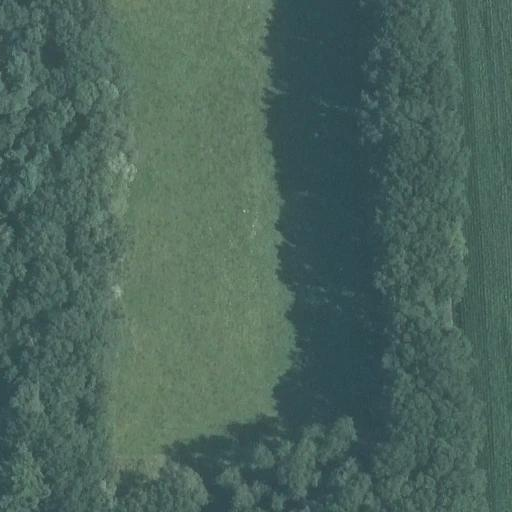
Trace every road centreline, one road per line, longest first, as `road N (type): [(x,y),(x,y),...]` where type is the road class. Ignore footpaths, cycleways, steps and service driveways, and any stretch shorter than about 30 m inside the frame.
road 1 (track): [(459,511),(429,0)]
road 2 (track): [(76,511),(95,230),(60,20)]
